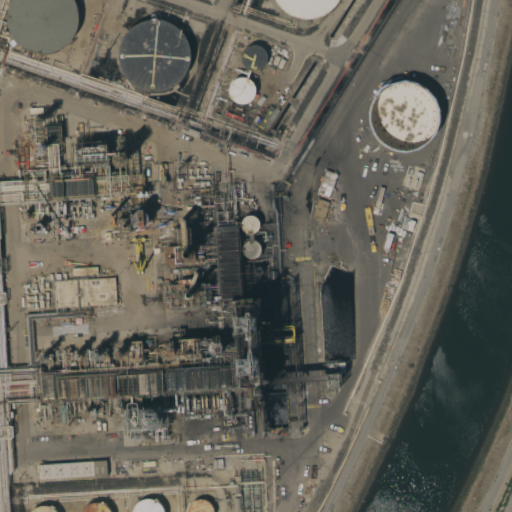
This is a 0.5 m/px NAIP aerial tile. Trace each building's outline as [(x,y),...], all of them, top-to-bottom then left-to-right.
[(71,0),(74,5),(76,11),(77,17),(76,23),(75,29),(73,34),(69,40),(64,45),(58,49),(52,52),(45,53),(38,53),(31,52),(25,50),(20,47),(15,43),(12,39),(8,33),(6,27),(5,20),(5,12),(7,5),(9,0),(71,0)] [(335,0),(333,4),(328,9),(323,14),(316,17),(309,19),(302,19),(295,18),(289,16),(284,13),(279,9),(275,5),(272,0),(335,0)] [(148,23),(154,22),(160,23),(167,25),(173,28),(179,33),(184,38),(187,44),(189,51),(190,57),(190,63),(188,69),(186,74),(183,80),(178,85),(173,89),(166,92),(159,94),(152,94),(145,93),(139,91),(134,88),(129,85),(125,80),(122,75),(119,68),(118,61),(118,54),(120,47),(123,40),(127,35),(132,30),(137,27),(142,24),(148,23)] [(250,46),(252,45),(257,47),(261,50),(264,54),(264,58),(264,63),(262,66),(258,70),(253,71),(248,71),(244,69),(240,64),(239,59),(240,54),(242,50),(246,47),(250,46)] [(238,76),(241,76),(246,78),(250,81),(253,86),(254,91),(253,95),(250,99),(246,103),(241,104),(235,103),(231,101),(227,96),(226,91),(227,85),(230,80),(234,78),(238,76)] [(431,148),(434,86),(372,84),(369,145),(431,148)] [(57,126),(58,144),(45,144),(44,126),(57,126)] [(105,141),(107,164),(74,166),(72,144),(105,141)] [(51,197),(50,180),(91,178),(92,195),(51,197)] [(329,202),(323,221),(312,217),(317,199),(329,202)] [(134,231),(133,208),(144,207),(144,211),(147,211),(148,224),(146,224),(146,226),(145,226),(145,231),(134,231)] [(251,234),(249,234),(246,234),(242,231),(240,228),(239,225),(241,220),(243,218),(245,216),(249,215),(252,216),(255,217),(257,220),(258,223),(258,226),(256,231),(254,233),(251,234)] [(235,226),(239,299),(219,300),(215,227),(235,226)] [(254,258),(252,259),(247,258),(244,257),(242,254),(241,251),(241,248),(242,245),(245,241),(248,240),(253,240),(256,242),(258,244),(260,248),(260,251),(259,254),(257,257),(254,258)] [(192,248),(193,261),(184,262),(184,259),(176,260),(176,249),(192,248)] [(96,267),(96,274),(72,275),(71,268),(96,267)] [(21,283),(21,293),(48,294),(49,277),(31,276),(31,283),(21,283)] [(56,307),(55,281),(114,277),(115,304),(56,307)] [(180,288),(191,287),(191,299),(190,301),(182,301),(181,300),(180,288)] [(259,395),(251,396),(251,388),(238,388),(233,306),(253,304),(259,395)] [(198,338),(199,357),(178,359),(177,340),(198,338)] [(206,345),(208,342),(210,340),(212,338),(215,338),(218,339),(221,340),(223,343),(224,345),(224,348),(223,351),(221,354),(218,355),(215,356),(212,355),(209,353),(207,351),(206,348),(206,345)] [(140,341),(141,363),(128,363),(127,341),(140,341)] [(168,360),(164,360),(164,359),(165,357),(162,354),(161,353),(161,351),(160,349),(161,347),(162,345),(164,343),(167,342),(170,342),(173,344),(175,346),(176,347),(177,349),(177,353),(176,356),(174,358),(171,360),(168,360)] [(111,352),(111,351),(112,351),(113,350),(115,349),(117,349),(118,353),(123,353),(123,354),(123,355),(122,358),(120,360),(119,360),(118,358),(116,358),(114,358),(113,357),(112,354),(110,354),(111,352)] [(91,360),(90,359),(88,358),(88,356),(88,354),(89,352),(91,350),(92,350),(94,350),(96,351),(97,352),(98,354),(98,356),(97,358),(95,359),(93,360),(91,360)] [(37,354),(39,353),(41,353),(42,353),(44,354),(45,355),(46,356),(46,358),(45,358),(45,360),(45,361),(42,363),(41,361),(40,361),(40,360),(39,360),(39,358),(39,357),(37,354)] [(75,361),(73,360),(72,359),(71,357),(71,356),(72,354),(74,353),(75,353),(76,353),(78,354),(79,355),(79,356),(79,358),(78,359),(78,360),(76,361),(75,361)] [(325,363),(344,362),(344,372),(336,373),(337,386),(327,387),(325,363)] [(229,388),(165,392),(164,372),(228,369),(229,388)] [(160,393),(117,396),(116,376),(158,373),(160,393)] [(52,375),(54,400),(41,400),(40,375),(52,375)] [(57,400),(56,380),(113,376),(114,395),(57,400)] [(231,417),(230,418),(229,418),(225,418),(223,418),(222,417),(221,396),(223,395),(229,395),(230,395),(230,396),(231,417)] [(58,403),(66,403),(66,421),(66,422),(66,423),(65,423),(62,423),(59,422),(58,403)] [(105,460),(106,475),(38,480),(37,465),(105,460)] [(131,511),(132,509),(133,506),(137,502),(142,500),(148,499),(154,500),(158,504),(162,508),(162,511),(131,511)] [(186,511),(187,508),(189,504),(192,501),(197,499),(201,499),(206,501),(209,504),(212,510),(212,511),(186,511)] [(80,511),(81,510),(85,506),(90,503),(95,502),(101,503),(106,506),(108,508),(110,511),(80,511)]
